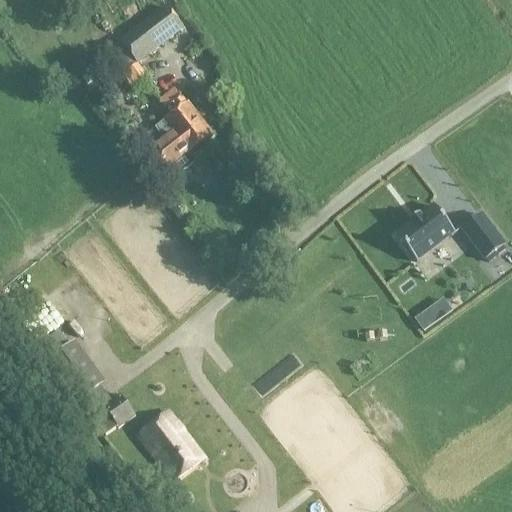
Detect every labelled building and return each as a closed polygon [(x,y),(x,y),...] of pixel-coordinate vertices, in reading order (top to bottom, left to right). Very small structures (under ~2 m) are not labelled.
[(167,7),(120,43),(121,45),(112,52),(129,74),(185,31),(167,7)] [(163,125),(173,137),(154,152),(168,171),(190,157),(190,156),(213,138),(181,96),(165,109),(172,117),(163,125)] [(436,209),(422,220),(421,219),(412,226),(412,227),(398,238),(419,265),(457,236),(436,209)] [(482,217),(463,231),(488,263),(507,248),(482,217)] [(436,326),(427,314),(416,322),(424,334),(436,326)] [(47,365),(78,406),(107,385),(76,343),(47,365)] [(104,410),(93,418),(97,425),(107,438),(117,430),(118,432),(136,419),(121,397),(103,410),(104,410)] [(174,484),(205,461),(169,415),(138,438),(174,484)]
